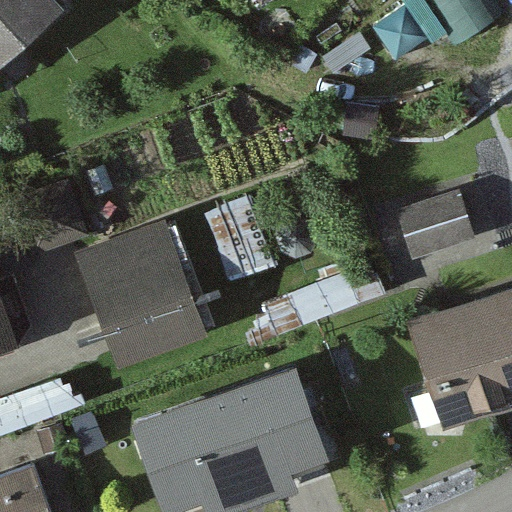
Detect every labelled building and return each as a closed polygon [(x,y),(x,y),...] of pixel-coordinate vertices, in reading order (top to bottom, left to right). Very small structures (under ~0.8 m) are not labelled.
[(0,0),(0,67),(64,10),(55,0),(0,0)] [(440,0),(453,19),(482,0),(440,0)] [(69,171),(14,193),(35,248),(91,226),(69,171)] [(464,184),(401,206),(417,252),(480,231),(464,184)] [(247,189),(206,205),(231,269),(272,253),(247,189)] [(285,214),(276,229),(279,245),(298,252),(311,245),(320,228),(312,214),(298,209),(285,214)] [(166,215),(78,248),(119,359),(208,326),(166,215)] [(350,261),(265,295),(272,313),(245,324),(251,340),(385,287),(376,265),(355,274),(350,261)] [(511,275),(412,309),(437,384),(412,393),(423,427),(511,396),(511,275)] [(0,279),(0,343),(20,336),(0,279)] [(293,358),(178,401),(207,479),(322,436),(293,358)] [(63,419),(36,427),(44,451),(70,442),(63,419)] [(56,511),(37,459),(0,472),(0,511),(56,511)]
